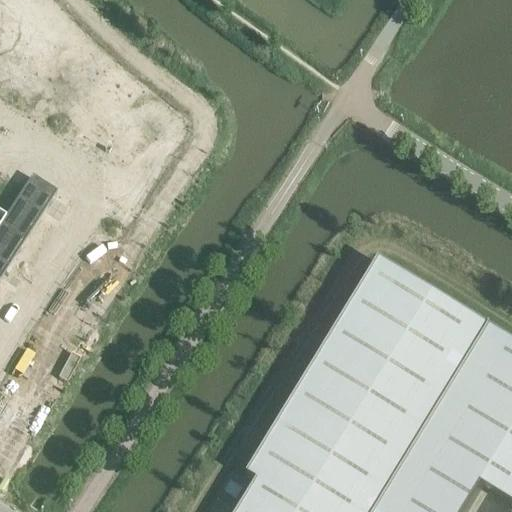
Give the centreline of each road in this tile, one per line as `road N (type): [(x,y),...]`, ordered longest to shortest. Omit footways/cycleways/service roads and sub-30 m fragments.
road 1 (track): [(194,511),(361,252),(401,253),(511,321)]
road 2 (unclassified): [(511,209),(342,106)]
road 3 (unclassified): [(342,106),(410,0)]
